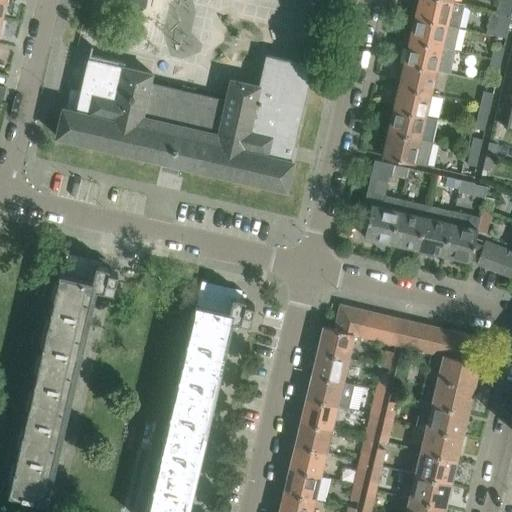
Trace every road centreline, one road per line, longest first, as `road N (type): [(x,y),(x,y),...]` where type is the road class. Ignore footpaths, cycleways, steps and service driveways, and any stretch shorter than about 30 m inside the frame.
road 1 (residential): [(308,271),(4,200)]
road 2 (residential): [(308,271),(365,0)]
road 3 (residential): [(251,511),(308,271)]
road 4 (residential): [(511,319),(308,271)]
road 5 (residential): [(4,200),(50,0)]
road 6 (residential): [(511,378),(482,511)]
